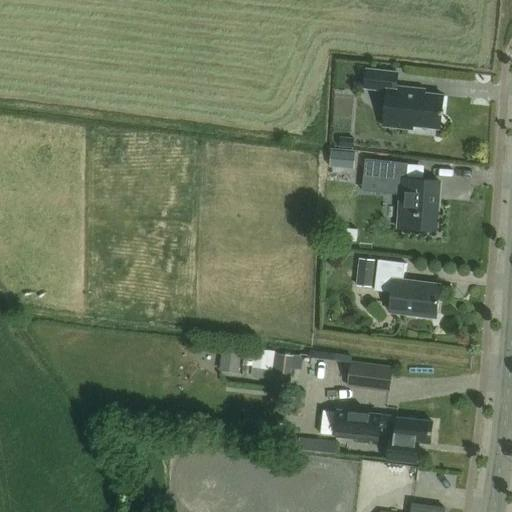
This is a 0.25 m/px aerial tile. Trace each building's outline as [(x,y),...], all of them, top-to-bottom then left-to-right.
[(366,70),(365,89),(387,91),(384,127),(413,130),(413,126),(441,129),(445,97),(395,92),(397,73),(366,70)] [(436,232),(440,182),(401,179),(398,229),(436,232)] [(359,260),(356,287),(375,289),(374,291),(392,293),(390,313),(436,319),(440,285),(403,281),(404,265),(359,260)] [(272,375),(276,349),(255,346),(251,372),(272,375)] [(223,348),(222,367),(241,368),(242,349),(223,348)] [(388,390),(391,368),(351,363),(348,385),(388,390)] [(335,412),(323,410),(320,434),(332,436),(335,412)] [(433,419),(380,413),(379,426),(396,428),(395,439),(389,438),(386,458),(417,461),(419,441),(430,442),(433,419)] [(298,448),(338,453),(340,441),(299,436),(298,448)] [(310,474),(309,499),(329,499),(329,479),(356,480),(357,458),(304,457),(304,474),(310,474)]
